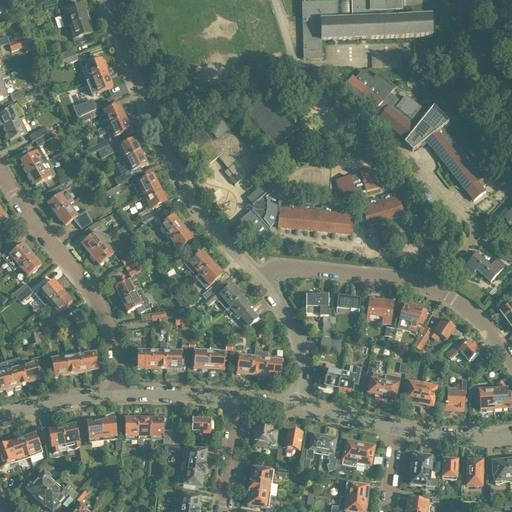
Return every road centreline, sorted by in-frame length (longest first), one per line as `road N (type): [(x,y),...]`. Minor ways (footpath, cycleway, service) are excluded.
road 1 (residential): [(259,277),(179,177),(106,0)]
road 2 (residential): [(120,392),(101,307),(0,172)]
road 3 (residential): [(429,288),(291,267),(259,277)]
road 4 (secondary): [(511,147),(483,79),(473,0)]
road 5 (residential): [(302,409),(301,352),(259,277)]
road 6 (residential): [(0,419),(120,392)]
